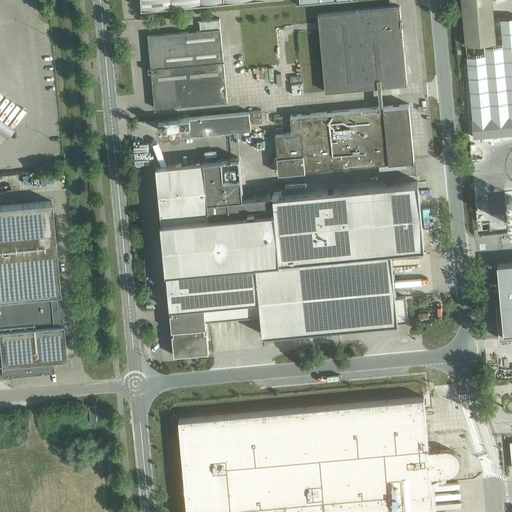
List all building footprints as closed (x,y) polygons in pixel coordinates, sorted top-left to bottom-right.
[(140,0),(142,9),(236,0),(140,0)] [(461,0),(466,44),(476,43),(496,42),(492,0),(461,0)] [(407,84),(400,6),(318,14),(325,92),(407,84)] [(200,30),(148,35),(151,67),(148,68),(149,72),(152,72),(155,108),(227,101),(220,18),(219,18),(219,19),(200,21),(200,20),(200,30)] [(485,54),(467,56),(473,118),(472,118),(473,137),(511,133),(511,18),(501,20),(503,44),(485,45),(485,54)] [(303,94),(302,84),(293,85),(293,95),(303,94)] [(279,173),(414,160),(409,104),(291,115),(292,132),(276,134),(279,173)] [(251,129),(249,112),(179,118),(181,136),(251,129)] [(232,317),(234,337),(408,321),(406,297),(396,298),(391,250),(424,247),(418,181),(243,198),(239,158),(156,166),(170,310),(172,309),(173,313),(170,313),(172,330),(174,330),(174,334),(172,334),(174,355),(187,354),(189,355),(194,355),(196,353),(209,352),(207,331),(205,331),(205,327),(207,327),(206,320),(232,317)] [(480,169),(485,169),(485,158),(475,159),(476,177),(480,177),(480,169)] [(66,357),(63,322),(53,323),(52,316),(57,315),(63,310),(61,293),(60,293),(51,201),(0,205),(0,353),(2,376),(54,371),(53,359),(66,357)] [(511,261),(497,263),(501,302),(496,303),(499,338),(511,337),(511,261)] [(450,449),(445,449),(429,450),(424,397),(179,419),(187,511),(434,511),(431,476),(448,475),(452,474),(456,471),(458,467),(460,463),(459,459),(457,454),(454,451),(450,449)]
